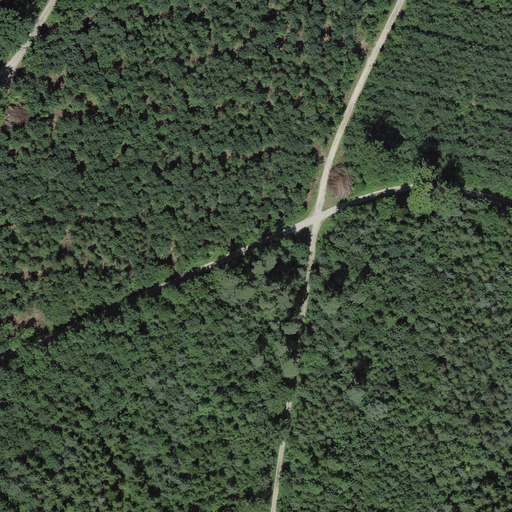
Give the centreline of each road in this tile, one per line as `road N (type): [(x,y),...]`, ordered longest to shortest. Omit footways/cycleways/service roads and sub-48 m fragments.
road 1 (track): [(0,362),(388,193),(446,190),(511,207)]
road 2 (track): [(280,511),(323,218)]
road 3 (track): [(408,0),(340,140),(323,218)]
road 4 (track): [(0,160),(79,0)]
